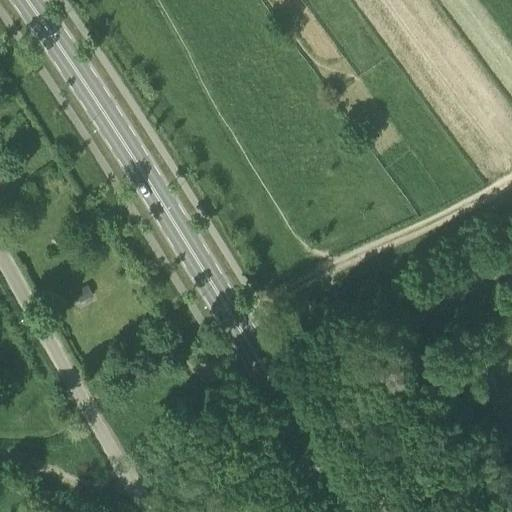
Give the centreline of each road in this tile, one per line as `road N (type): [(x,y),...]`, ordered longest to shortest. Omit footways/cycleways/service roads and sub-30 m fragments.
road 1 (tertiary): [(348,511),(27,0)]
road 2 (track): [(511,177),(235,322)]
road 3 (unclassified): [(142,511),(0,258)]
road 4 (track): [(0,457),(24,458),(94,487),(119,480)]
